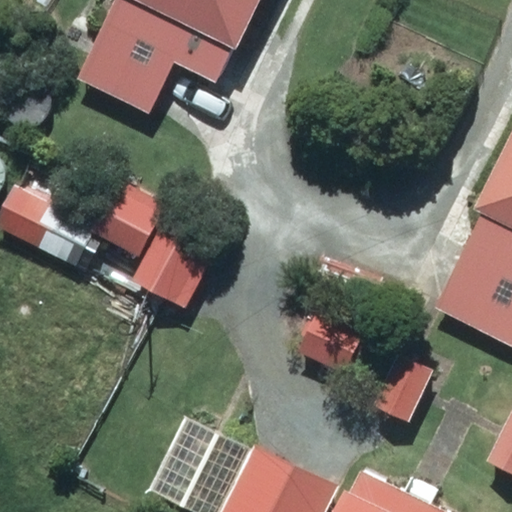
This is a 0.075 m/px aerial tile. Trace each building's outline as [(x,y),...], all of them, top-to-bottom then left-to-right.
[(177,57),(219,77),(256,0),(115,0),(78,77),(150,112),(177,57)] [(481,209),(461,246),(511,271),(511,136),(476,206),(481,209)] [(167,207),(97,168),(62,231),(132,270),(123,286),(179,317),(212,259),(155,228),(167,207)] [(343,386),(363,338),(297,311),(278,359),(343,386)] [(402,349),(376,402),(409,420),(437,367),(402,349)] [(511,419),(493,457),(511,467),(511,419)] [(406,428),(399,424),(385,451),(454,486),(468,460),(406,428)] [(456,511),(361,465),(338,511),(456,511)] [(511,511),(511,494),(484,490),(480,511),(511,511)]
